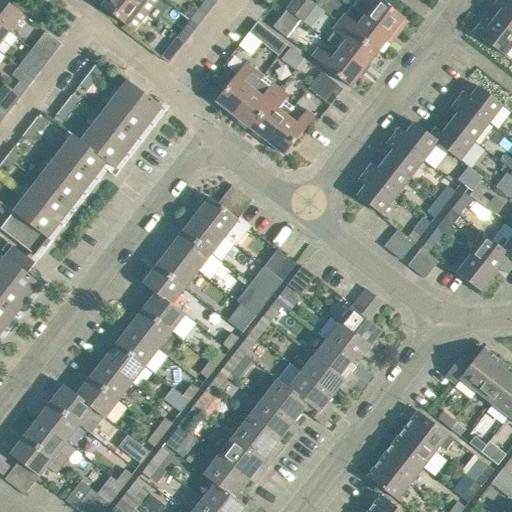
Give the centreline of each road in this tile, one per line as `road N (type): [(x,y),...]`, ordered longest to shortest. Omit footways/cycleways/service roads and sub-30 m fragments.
road 1 (residential): [(0,405),(181,170),(207,152)]
road 2 (residential): [(295,511),(440,320)]
road 3 (residential): [(444,29),(302,211)]
road 4 (residential): [(207,152),(172,81),(75,0)]
road 5 (residential): [(302,211),(440,320)]
